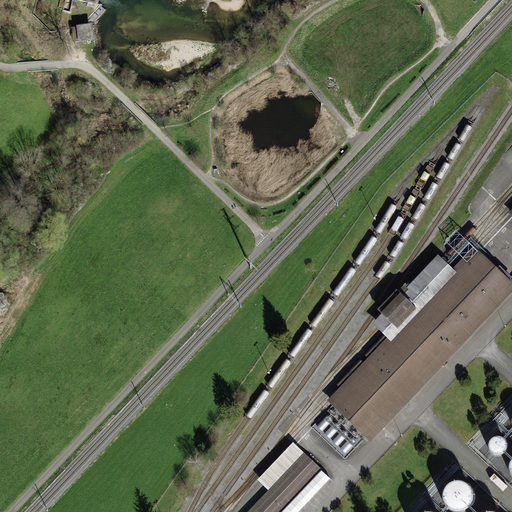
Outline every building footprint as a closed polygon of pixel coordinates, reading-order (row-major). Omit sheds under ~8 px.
[(90,36),(89,23),(76,25),(78,38),(90,36)] [(511,277),(479,247),(332,401),(372,439),(511,293),(511,277)] [(495,431),(486,435),(481,444),(485,453),(494,458),(503,455),(508,445),(505,436),(495,431)] [(305,449),(244,511),(280,511),(323,467),(305,449)] [(459,510),(471,505),(476,494),(471,482),(459,477),(448,482),(443,494),(448,505),(459,510)] [(504,511),(503,508),(491,503),(480,508),(478,511),(504,511)]
